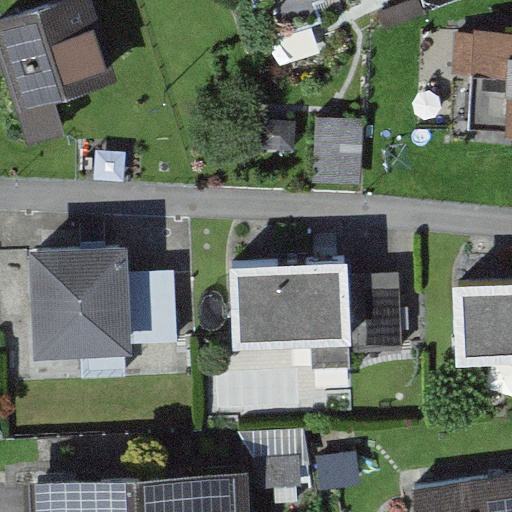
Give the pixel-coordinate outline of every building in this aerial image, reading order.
[(103,0),(59,0),(0,20),(0,29),(30,119),(132,84),(103,0)] [(322,109),(315,170),(359,175),(366,114),(322,109)] [(137,225),(36,234),(45,343),(146,334),(137,225)] [(361,242),(241,249),(246,338),(366,331),(361,242)] [(511,269),(468,271),(472,353),(511,351),(511,269)] [(262,511),(260,457),(38,466),(39,511),(262,511)] [(511,511),(511,471),(433,479),(436,511),(511,511)]
